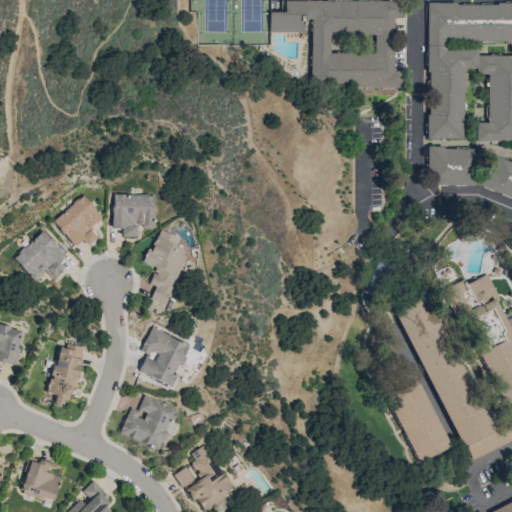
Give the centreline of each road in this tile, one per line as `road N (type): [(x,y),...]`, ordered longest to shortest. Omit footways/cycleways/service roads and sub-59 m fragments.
road 1 (residential): [(168,511),(129,466),(0,410)]
road 2 (residential): [(86,446),(115,374),(113,280)]
road 3 (track): [(24,0),(13,63),(13,152)]
